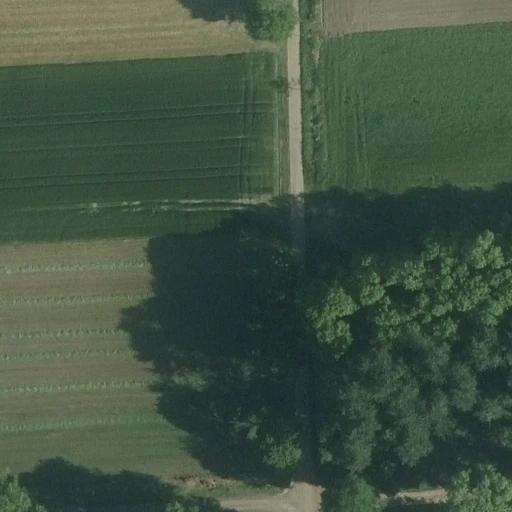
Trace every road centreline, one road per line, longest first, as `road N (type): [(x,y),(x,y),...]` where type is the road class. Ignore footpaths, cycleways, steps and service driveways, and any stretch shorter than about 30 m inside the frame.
road 1 (unclassified): [(295,0),(318,503)]
road 2 (track): [(318,503),(511,491)]
road 3 (unclassified): [(318,503),(165,511)]
